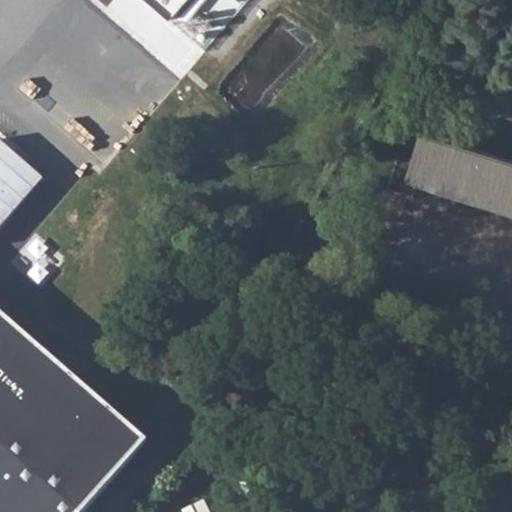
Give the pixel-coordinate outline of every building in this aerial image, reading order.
[(134,111),(185,53),(123,0),(92,0),(55,43),(134,111)] [(413,182),(511,212),(511,161),(425,135),(428,123),(414,119),(410,132),(416,134),(413,143),(407,141),(391,193),(408,198),(413,182)] [(410,132),(407,141),(413,143),(416,134),(410,132)] [(0,135),(0,229),(47,178),(0,135)] [(0,511),(85,511),(147,443),(0,312),(0,511)]
